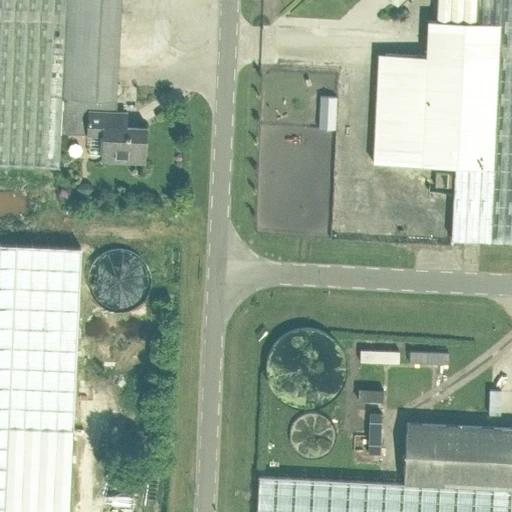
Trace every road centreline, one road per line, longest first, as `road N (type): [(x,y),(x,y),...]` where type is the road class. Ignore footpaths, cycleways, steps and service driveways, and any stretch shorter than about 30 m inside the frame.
road 1 (unclassified): [(215,274),(511,287)]
road 2 (tertiary): [(215,274),(228,0)]
road 3 (tertiary): [(204,511),(215,274)]
